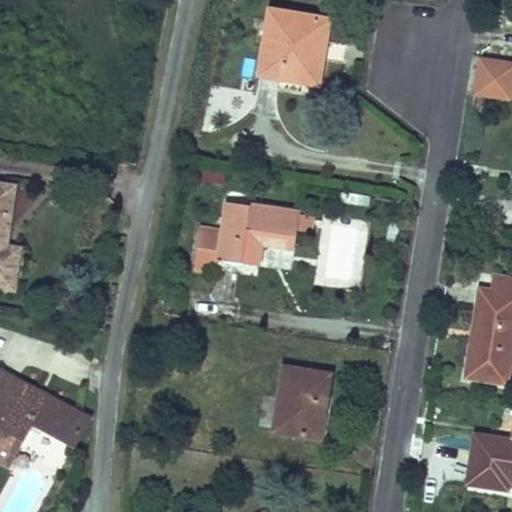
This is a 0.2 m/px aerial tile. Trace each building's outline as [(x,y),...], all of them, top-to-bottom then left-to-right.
[(321,13),(262,4),(252,66),(272,69),(270,80),(310,86),(321,13)] [(470,96),(511,99),(511,58),(473,56),(470,96)] [(292,204),(220,194),(216,229),(187,225),(182,260),(210,266),(212,249),(249,255),(252,237),(287,242),(288,226),(305,228),(308,210),(291,208),(292,204)] [(0,275),(0,259),(8,203),(0,201),(0,301),(10,303),(14,278),(0,275)] [(16,264),(0,261),(0,275),(14,278),(16,264)] [(511,280),(488,277),(485,295),(511,298),(511,280)] [(511,298),(485,295),(476,293),(463,376),(505,383),(511,339),(511,298)] [(277,364),(266,423),(312,431),(323,372),(277,364)] [(0,475),(20,442),(55,459),(67,430),(0,391),(0,475)] [(497,443),(462,437),(454,481),(496,490),(497,484),(511,486),(511,421),(502,420),(497,443)]
